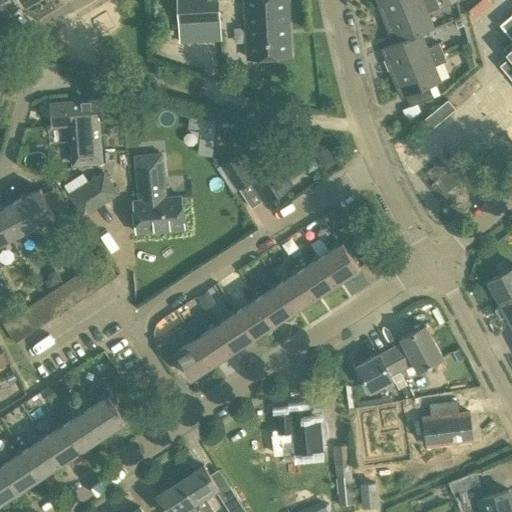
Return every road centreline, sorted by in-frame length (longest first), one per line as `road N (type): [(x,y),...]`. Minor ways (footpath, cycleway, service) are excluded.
road 1 (residential): [(133,325),(376,163)]
road 2 (residential): [(191,416),(430,260)]
road 3 (residential): [(0,173),(13,151),(39,40),(94,0)]
road 4 (residential): [(511,407),(430,260)]
road 5 (residential): [(53,511),(191,416)]
road 6 (residential): [(376,163),(341,0)]
road 7 (residential): [(21,378),(124,309),(133,325)]
